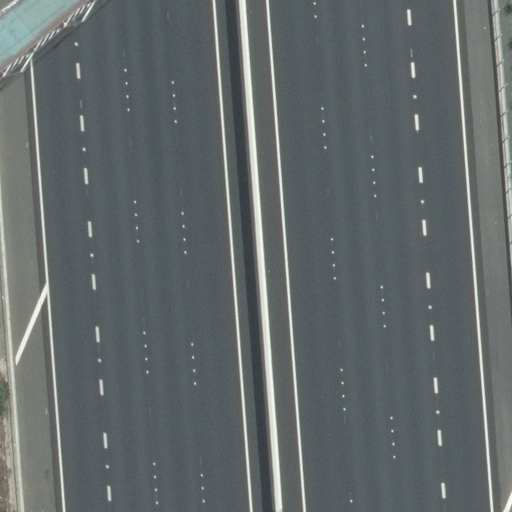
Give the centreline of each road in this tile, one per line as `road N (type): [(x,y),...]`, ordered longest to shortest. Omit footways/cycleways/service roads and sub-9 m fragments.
road 1 (motorway): [(188,511),(152,0)]
road 2 (motorway): [(374,0),(406,511)]
